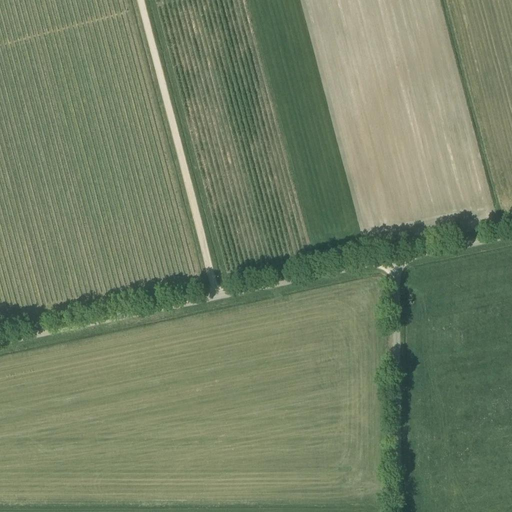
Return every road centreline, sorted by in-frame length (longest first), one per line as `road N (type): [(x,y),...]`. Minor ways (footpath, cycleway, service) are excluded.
road 1 (unclassified): [(0,344),(394,261)]
road 2 (track): [(138,0),(215,299)]
road 3 (unclassified): [(398,511),(394,261)]
road 4 (unclassified): [(394,261),(511,236)]
